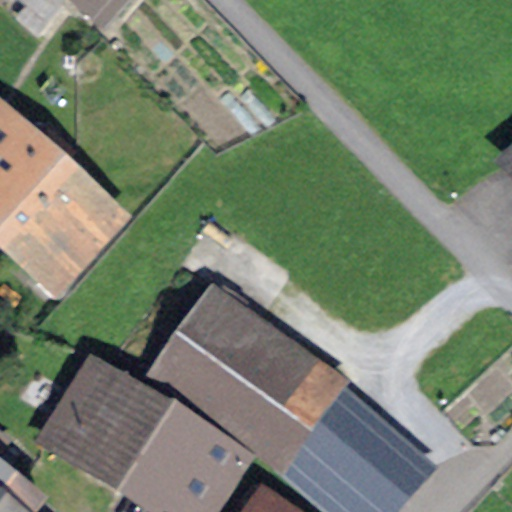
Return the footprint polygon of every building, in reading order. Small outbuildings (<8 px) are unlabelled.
[(122,0),(24,0),(33,8),(21,21),(38,36),(60,10),(56,6),(61,0),(79,0),(104,21),(122,0)] [(0,237),(12,248),(69,184),(54,171),(67,156),(48,138),(34,153),(0,122),(0,237)] [(52,298),(117,228),(69,184),(12,248),(43,275),(36,283),(52,298)] [(328,436),(348,408),(231,325),(244,307),(223,292),(158,384),(276,468),(309,422),(328,436)] [(90,368),(42,444),(120,492),(133,471),(168,417),(90,368)] [(309,422),(276,468),(325,511),(397,511),(428,473),(348,408),(328,436),(309,422)] [(208,511),(241,461),(170,415),(168,417),(133,471),(181,502),(173,511),(208,511)] [(0,509),(15,490),(0,478),(0,445),(2,443),(0,441),(0,509)] [(0,511),(34,511),(41,504),(19,488),(16,491),(15,490),(0,509),(0,511)] [(242,511),(287,511),(255,490),(241,511),(242,511)]
